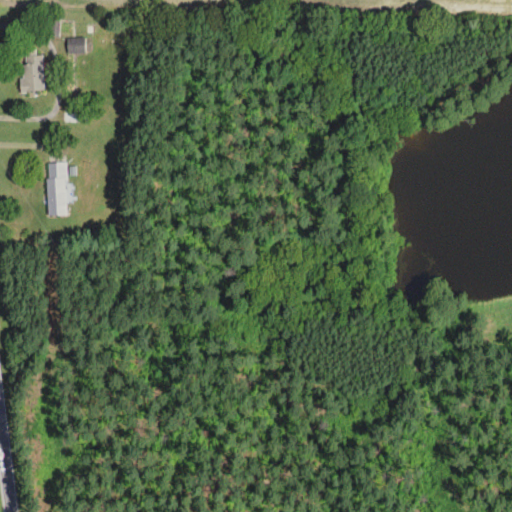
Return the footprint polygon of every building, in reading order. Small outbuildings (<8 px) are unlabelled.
[(59,36),(58,18),(48,19),(50,37),(59,36)] [(67,53),(85,53),(85,37),(67,37),(67,53)] [(22,91),(43,90),(42,49),(21,50),(22,91)] [(64,122),(87,122),(87,112),(64,112),(64,122)] [(67,214),(67,162),(47,162),(47,214),(67,214)]
